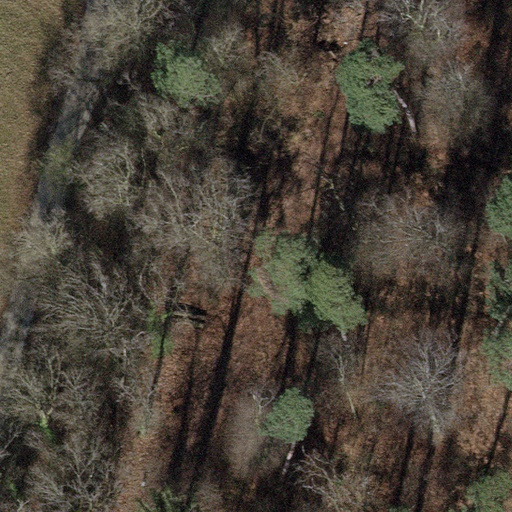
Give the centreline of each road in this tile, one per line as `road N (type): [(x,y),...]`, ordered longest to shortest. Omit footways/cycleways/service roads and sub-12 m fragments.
road 1 (track): [(325,511),(282,339),(326,177),(401,0)]
road 2 (track): [(282,339),(186,511)]
